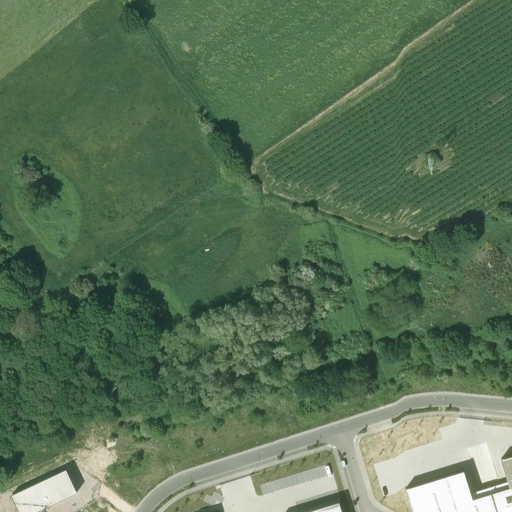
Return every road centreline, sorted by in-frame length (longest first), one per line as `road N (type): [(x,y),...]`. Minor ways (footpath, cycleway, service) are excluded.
road 1 (residential): [(142,511),(182,476),(341,426)]
road 2 (residential): [(341,426),(411,404),(511,407)]
